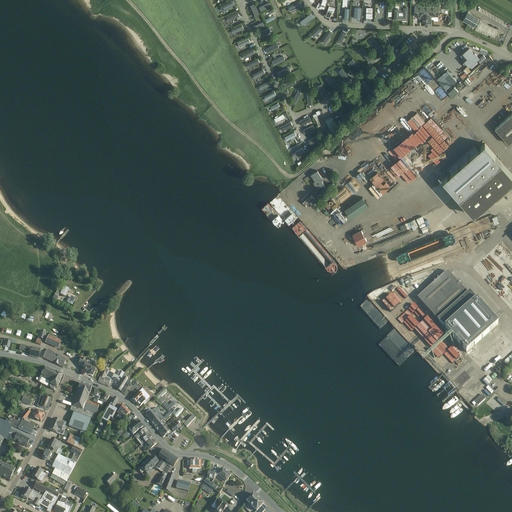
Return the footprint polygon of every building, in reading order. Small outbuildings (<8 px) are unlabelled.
[(232,0),(231,0),(220,6),(222,11),(235,4),(232,0)] [(316,7),(319,9),(320,7),(324,8),(327,0),(322,0),(322,1),(321,4),(319,2),(316,7)] [(301,1),(288,6),(290,11),(303,6),(301,1)] [(270,2),(259,7),(261,11),(271,6),(270,2)] [(255,3),(250,5),(255,16),(259,14),(255,3)] [(329,5),(325,15),(330,17),(332,12),(334,12),(335,8),(329,5)] [(415,6),(414,16),(418,16),(418,18),(420,19),(421,19),(421,23),(431,23),(431,19),(433,19),(433,20),(438,21),(438,7),(415,6)] [(394,20),(407,20),(408,8),(403,8),(403,16),(399,15),(399,10),(395,10),(394,20)] [(237,11),(227,16),(229,21),(239,15),(237,11)] [(468,11),(463,20),(476,27),(481,18),(468,11)] [(311,13),(300,21),(303,25),(314,17),(311,13)] [(263,22),(253,26),(254,30),(265,26),(263,22)] [(242,24),(231,29),(233,33),(244,28),(242,24)] [(321,24),(311,33),(314,37),(324,28),(321,24)] [(270,28),(258,33),(260,37),(271,32),(270,28)] [(329,29),(321,40),(325,43),(333,32),(329,29)] [(342,30),(336,41),(340,43),(346,32),(342,30)] [(249,37),(238,43),(240,47),(250,42),(249,37)] [(374,39),(371,42),(379,51),(382,48),(374,39)] [(277,43),(266,49),(268,53),(279,47),(277,43)] [(253,48),(242,54),(245,58),(256,53),(253,48)] [(363,48),(360,51),(368,61),(371,58),(363,48)] [(464,52),(464,51),(463,52),(468,58),(465,61),(471,68),(478,63),(475,60),(478,58),(474,53),(474,54),(469,48),(464,52)] [(283,55),(272,61),(274,65),(285,59),(283,55)] [(258,58),(247,63),(249,67),(260,62),(258,58)] [(352,59),(349,62),(357,71),(360,68),(352,59)] [(289,68),(278,73),(280,77),(291,72),(289,68)] [(341,68),(338,71),(346,81),(349,78),(341,68)] [(263,69),(253,74),(255,79),(265,73),(263,69)] [(449,70),(439,80),(449,90),(459,81),(449,70)] [(331,77),(328,80),(336,89),(339,87),(331,77)] [(295,79),(283,84),(285,88),(296,83),(295,79)] [(269,80),(259,85),(261,90),(271,84),(269,80)] [(365,82),(359,87),(367,96),(373,91),(365,82)] [(321,84),(317,86),(323,97),(326,95),(321,84)] [(274,90),(264,96),(266,100),(276,94),(274,90)] [(298,91),(292,101),(296,104),(302,93),(298,91)] [(354,93),(348,98),(356,107),(362,103),(354,93)] [(511,112),(495,128),(508,143),(511,139),(511,112)] [(283,114),(274,118),(276,122),(285,117),(283,114)] [(309,116),(298,121),(300,126),(311,120),(309,116)] [(332,117),(325,120),(331,132),(338,128),(332,117)] [(291,121),(280,127),(282,131),(293,125),(291,121)] [(405,124),(389,136),(397,147),(388,154),(401,170),(411,162),(405,155),(430,136),(422,126),(412,133),(405,124)] [(313,125),(302,130),(304,134),(315,129),(313,125)] [(294,131),(284,137),(286,141),(296,135),(294,131)] [(318,135),(308,140),(310,145),(320,139),(318,135)] [(434,161),(446,150),(436,139),(424,151),(434,161)] [(290,149),(300,144),(298,140),(289,145),(290,149)] [(443,180),(460,199),(502,162),(485,143),(477,149),(474,146),(447,169),(451,173),(443,180)] [(302,148),(291,154),(294,158),(304,152),(302,148)] [(422,153),(404,170),(412,179),(430,163),(422,153)] [(511,189),(511,174),(502,162),(460,199),(474,216),(494,199),(497,203),(511,189)] [(358,174),(350,179),(357,189),(365,184),(374,198),(389,187),(384,180),(384,181),(376,170),(370,174),(373,178),(370,180),(371,182),(366,185),(358,174)] [(323,180),(321,177),(317,171),(311,175),(315,181),(313,182),(317,189),(324,184),(322,181),(323,180)] [(312,195),(302,204),(323,231),(334,223),(312,195)] [(351,218),(369,206),(362,197),(344,209),(351,218)] [(484,230),(495,226),(490,215),(478,221),(479,224),(481,223),(484,230)] [(416,218),(418,224),(424,222),(422,216),(416,218)] [(367,241),(361,230),(353,235),(358,246),(367,241)] [(445,328),(466,353),(498,324),(477,300),(470,292),(468,293),(450,274),(452,272),(450,270),(448,272),(448,271),(443,276),(441,274),(437,278),(439,279),(417,298),(438,321),(445,328)] [(63,287),(59,294),(64,297),(68,290),(63,287)] [(383,301),(391,311),(401,302),(393,293),(383,301)] [(68,299),(66,303),(68,303),(67,303),(73,306),(76,299),(71,297),(69,300),(68,299)] [(406,310),(410,314),(414,310),(417,307),(413,303),(406,310)] [(439,340),(443,336),(430,321),(429,320),(426,318),(422,322),(420,327),(420,328),(418,333),(416,334),(416,336),(418,339),(423,341),(429,349),(436,343),(443,351),(445,352),(452,345),(450,344),(448,343),(447,345),(445,344),(442,341),(439,340)] [(61,341),(48,336),(45,343),(58,349),(61,341)] [(39,358),(40,353),(41,349),(36,348),(35,350),(29,348),(28,351),(30,352),(29,356),(39,358)] [(53,363),(56,355),(54,354),(55,353),(47,349),(45,353),(43,358),(53,363)] [(53,363),(63,367),(65,363),(66,360),(56,355),(53,363)] [(93,375),(95,370),(97,367),(87,362),(87,361),(81,359),(78,365),(84,368),(83,370),(93,375)] [(45,367),(40,377),(38,382),(48,387),(50,384),(51,385),(50,386),(50,388),(53,390),(55,387),(56,388),(63,375),(45,367)] [(101,375),(98,382),(102,384),(105,377),(109,371),(108,371),(109,369),(104,367),(101,375)] [(108,386),(110,382),(111,380),(113,382),(118,384),(121,379),(109,371),(105,377),(102,384),(108,386)] [(120,385),(117,389),(120,391),(121,391),(122,388),(126,390),(126,391),(128,388),(131,383),(130,383),(131,382),(127,379),(125,378),(124,379),(122,382),(121,383),(120,385)] [(80,383),(75,397),(84,401),(83,402),(86,403),(87,402),(92,387),(80,383)] [(140,407),(143,404),(144,405),(147,402),(154,395),(148,392),(145,388),(133,399),(140,407)] [(164,389),(155,397),(158,400),(161,404),(164,401),(161,397),(167,392),(164,389)] [(101,402),(105,404),(110,395),(106,393),(101,402)] [(477,406),(486,399),(482,394),(473,401),(477,406)] [(18,402),(30,405),(32,399),(23,396),(23,397),(20,396),(18,402)] [(41,396),(37,406),(40,407),(47,410),(52,399),(44,396),(44,397),(41,396)] [(96,415),(99,406),(87,402),(86,403),(83,402),(84,401),(75,397),(70,411),(94,419),(96,415)] [(112,419),(114,415),(117,410),(114,409),(118,400),(114,398),(109,406),(110,406),(102,421),(107,424),(110,418),(112,419)] [(500,398),(497,400),(504,406),(506,403),(500,398)] [(62,400),(60,403),(65,405),(64,407),(69,409),(71,404),(62,400)] [(165,407),(169,411),(176,404),(174,402),(171,405),(169,403),(165,407)] [(122,421),(125,417),(130,413),(124,405),(119,410),(119,411),(117,413),(119,415),(118,416),(122,421)] [(181,408),(174,415),(176,418),(183,411),(181,408)] [(21,418),(24,421),(29,416),(28,415),(31,412),(28,409),(26,412),(22,416),(21,418)] [(155,428),(163,422),(160,419),(162,417),(156,409),(153,411),(153,410),(146,416),(155,428)] [(33,418),(40,422),(44,414),(37,410),(36,413),(34,412),(33,415),(34,415),(33,418)] [(90,419),(74,413),(68,427),(81,431),(78,438),(82,441),(85,433),(90,419)] [(186,427),(195,418),(193,415),(183,425),(186,427)] [(0,436),(6,440),(8,435),(11,430),(13,425),(15,420),(10,418),(6,427),(2,426),(0,429),(0,436)] [(31,435),(35,426),(18,419),(17,421),(15,420),(13,425),(31,435)] [(55,426),(54,428),(64,432),(65,428),(64,427),(66,423),(63,422),(62,423),(61,422),(53,419),(51,424),(55,426)] [(138,421),(129,429),(125,432),(127,434),(131,431),(133,434),(143,427),(138,421)] [(160,434),(163,431),(163,430),(162,428),(165,426),(163,422),(155,428),(160,434)] [(64,432),(54,428),(55,426),(51,424),(48,430),(56,433),(62,436),(64,432)] [(168,437),(173,433),(174,433),(180,428),(177,424),(171,430),(169,428),(168,429),(165,426),(162,428),(163,430),(163,431),(160,434),(163,438),(166,435),(168,437)] [(145,442),(147,441),(148,442),(153,438),(146,428),(142,431),(138,434),(139,434),(138,435),(138,436),(139,435),(145,442)] [(28,443),(30,440),(22,436),(22,434),(11,430),(8,435),(11,437),(14,438),(15,437),(28,443)] [(73,447),(82,452),(86,445),(84,444),(84,442),(70,435),(69,437),(70,437),(66,444),(73,447)] [(11,437),(10,439),(13,441),(22,445),(26,447),(28,443),(15,437),(14,438),(11,437)] [(157,443),(153,438),(148,442),(147,441),(145,442),(146,443),(145,443),(150,449),(157,443)] [(47,447),(53,450),(52,452),(56,454),(58,449),(60,450),(62,446),(57,443),(51,440),(47,447)] [(70,462),(75,465),(82,452),(73,447),(70,452),(76,455),(75,457),(73,456),(70,462)] [(174,467),(179,459),(163,449),(158,456),(166,461),(165,462),(174,467)] [(68,477),(75,465),(70,462),(58,456),(56,460),(50,457),(51,454),(46,451),(42,458),(48,461),(54,464),(52,468),(55,469),(68,477)] [(158,464),(159,462),(152,456),(147,462),(153,468),(154,468),(155,466),(157,463),(158,464)] [(189,469),(196,470),(201,470),(201,465),(204,465),(204,461),(201,461),(201,460),(190,460),(190,465),(189,469)] [(0,475),(10,480),(15,469),(0,461),(0,475)] [(140,473),(141,473),(142,473),(143,473),(144,472),(147,474),(148,476),(152,471),(151,470),(153,468),(147,462),(141,469),(140,470),(140,471),(140,472),(140,473)] [(156,469),(161,472),(166,465),(160,462),(156,469)] [(46,475),(41,472),(42,471),(36,469),(32,477),(37,480),(40,476),(44,478),(46,475)] [(68,477),(55,469),(52,475),(59,478),(66,482),(68,477)] [(217,492),(221,488),(222,486),(223,487),(231,475),(222,469),(219,473),(210,486),(217,492)] [(219,473),(214,471),(214,473),(209,472),(207,479),(204,483),(210,486),(219,473)] [(163,472),(157,484),(161,486),(168,475),(163,472)] [(170,473),(163,490),(169,492),(175,476),(170,473)] [(105,480),(109,485),(115,479),(111,474),(105,480)] [(176,488),(188,492),(190,484),(178,481),(176,488)] [(63,490),(67,492),(72,485),(67,482),(63,490)] [(47,511),(50,511),(59,494),(48,488),(48,489),(38,483),(34,488),(44,494),(43,497),(33,491),(32,493),(25,489),(21,496),(27,500),(28,498),(34,502),(33,504),(47,511)] [(204,483),(201,488),(210,495),(213,490),(204,483)] [(78,487),(75,493),(84,498),(87,492),(84,491),(78,487)] [(227,492),(224,496),(233,501),(235,498),(233,496),(228,493),(227,492)] [(253,511),(251,509),(253,507),(253,508),(260,500),(254,494),(247,502),(244,507),(248,511),(253,511)] [(56,507),(53,511),(54,511),(69,511),(71,508),(66,505),(69,499),(63,496),(60,503),(58,502),(57,506),(56,505),(56,507)] [(216,500),(214,504),(223,511),(224,511),(228,506),(220,500),(218,502),(216,500)] [(251,509),(253,511),(263,511),(265,510),(262,507),(264,504),(260,500),(253,508),(253,507),(251,509)] [(117,511),(118,509),(108,501),(106,503),(117,511)]
